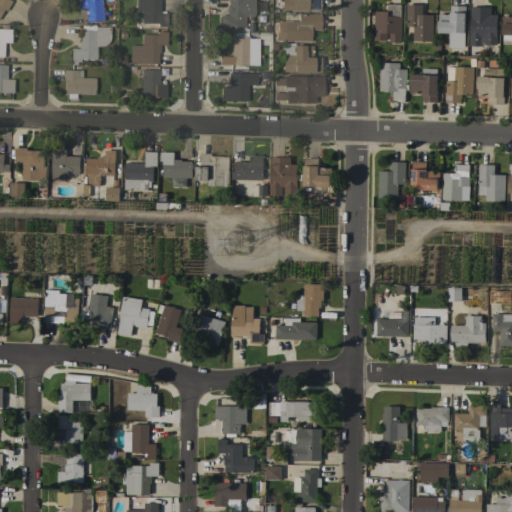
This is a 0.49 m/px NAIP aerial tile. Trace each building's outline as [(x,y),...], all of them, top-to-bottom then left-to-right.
[(0,0),(11,0),(5,10),(3,9),(0,13),(0,0)] [(101,0),(102,20),(84,21),(83,7),(76,8),(75,0),(101,0)] [(166,26),(157,25),(157,23),(140,22),(141,11),(135,11),(135,0),(159,0),(159,12),(166,12),(166,26)] [(228,26),(228,29),(219,29),(219,14),(226,14),(226,13),(225,13),(225,4),(228,4),(228,0),(253,0),(253,15),(244,15),(244,26),(228,26)] [(281,9),(281,0),(318,0),(318,8),(307,8),(307,10),(281,9)] [(401,43),(389,42),(389,33),(387,33),(386,40),(373,40),(374,11),(387,11),(388,4),(401,5),(400,16),(401,16),(401,43)] [(406,4),(422,5),(421,14),(433,15),(432,41),(413,41),(413,26),(405,26),(406,4)] [(448,47),(449,33),(438,32),(438,13),(450,13),(450,5),(465,6),(465,13),(464,48),(448,47)] [(469,35),(470,7),(490,7),(490,15),(496,15),(496,44),(481,44),(481,46),(468,46),(469,35)] [(297,20),(297,13),(319,13),(319,29),(311,29),(311,32),(310,32),(310,40),(276,40),(276,20),(283,20),(297,20)] [(511,43),(511,40),(502,40),(502,25),(501,25),(501,15),(511,15),(511,43)] [(109,26),(109,36),(109,38),(108,41),(106,43),(104,44),(102,45),(100,45),(96,45),(95,59),(79,58),(79,61),(76,61),(76,64),(71,64),(71,61),(70,61),(70,47),(77,47),(78,40),(79,40),(79,29),(80,29),(81,24),(94,24),(94,26),(109,26)] [(0,27),(11,28),(10,42),(3,42),(3,56),(0,55),(0,27)] [(129,63),(129,44),(140,44),(141,34),(157,34),(157,31),(166,31),(166,44),(159,44),(159,52),(157,52),(157,63),(129,63)] [(218,64),(218,55),(230,55),(231,35),(232,35),(232,31),(245,31),(245,36),(248,36),(248,38),(257,38),(257,50),(248,50),(248,64),(218,64)] [(281,71),(282,54),(283,54),(283,45),(312,45),(311,56),(320,56),(319,72),(281,71)] [(380,62),(399,63),(399,69),(406,69),(406,80),(408,80),(407,90),(404,90),(404,101),(391,100),(391,91),(379,91),(380,62)] [(0,63),(6,64),(5,78),(13,78),(12,95),(0,94),(0,63)] [(446,80),(447,67),(453,67),(454,66),(473,67),(472,94),(461,94),(460,103),(445,102),(446,80)] [(488,104),(488,96),(476,95),(477,76),(482,76),(483,67),(503,68),(503,78),(504,78),(503,104),(488,104)] [(75,93),(75,98),(66,98),(66,93),(64,93),(65,80),(62,80),(62,69),(81,69),(81,76),(94,77),(94,94),(75,93)] [(140,74),(138,74),(138,69),(140,69),(158,69),(158,83),(165,83),(165,97),(140,97),(140,74)] [(421,101),(422,93),(410,93),(411,74),(421,74),(421,69),(436,70),(436,75),(438,76),(437,102),(421,101)] [(259,79),(259,71),(268,71),(267,79),(259,79)] [(221,100),(221,86),(228,86),(228,72),(246,72),(252,73),(252,83),(249,83),(248,92),(246,92),(246,100),(221,100)] [(283,75),(322,75),(322,96),(314,96),(314,102),(285,102),(285,99),(273,99),(273,92),(285,92),(285,91),(283,91),(283,84),(273,84),(273,77),(283,77),(283,75)] [(27,148),(27,150),(44,151),(44,168),(46,168),(45,179),(38,179),(38,180),(21,180),(22,162),(15,162),(15,148),(27,148)] [(52,148),(66,149),(66,156),(80,156),(79,174),(64,174),(64,181),(51,181),(52,148)] [(114,175),(100,175),(99,183),(99,185),(98,186),(97,186),(95,186),(93,186),(92,185),(92,183),(88,183),(88,177),(85,173),(86,158),(97,158),(97,157),(104,157),(105,150),(115,150),(114,175)] [(124,189),(124,163),(144,163),(144,151),(157,152),(156,166),(153,166),(152,181),(149,181),(149,187),(147,187),(147,190),(124,189)] [(172,186),(172,178),(162,177),(163,161),(160,161),(160,152),(173,152),(173,159),(181,159),(181,161),(191,161),(191,178),(185,178),(185,187),(172,186)] [(0,153),(3,154),(3,164),(9,164),(9,171),(3,171),(3,172),(0,172),(0,153)] [(228,186),(206,185),(207,180),(195,180),(196,166),(199,166),(199,153),(211,153),(211,156),(229,156),(228,186)] [(234,179),(235,161),(249,161),(249,154),(262,155),(262,180),(234,179)] [(270,156),(290,157),(290,164),(297,164),(296,194),(284,193),(284,186),(281,186),(281,195),(269,195),(270,156)] [(304,196),(304,158),(318,158),(318,166),(318,167),(331,167),(331,178),(330,178),(330,196),(304,196)] [(378,171),(389,171),(390,161),(405,162),(404,184),(397,184),(396,198),(377,198),(378,171)] [(412,161),(426,162),(426,169),(426,170),(439,171),(438,180),(437,191),(423,190),(423,189),(410,189),(412,161)] [(442,173),(454,173),(455,164),(468,164),(468,177),(469,177),(468,186),(461,186),(460,200),(441,199),(442,173)] [(478,164),(493,165),(493,174),(504,175),(504,201),(484,201),(485,195),(477,195),(478,164)] [(24,197),(10,196),(10,182),(24,182),(24,197)] [(105,200),(105,186),(119,187),(119,201),(105,200)] [(148,211),(148,202),(168,203),(168,211),(148,211)] [(90,285),(81,285),(81,276),(91,276),(90,285)] [(304,316),(304,311),(297,310),(297,295),(304,296),(305,284),(324,284),(324,301),(321,300),(321,308),(319,308),(319,316),(304,316)] [(447,287),(460,287),(460,301),(447,301),(447,287)] [(44,322),(46,290),(60,290),(60,293),(74,294),(74,298),(79,299),(78,322),(64,321),(64,323),(44,322)] [(503,304),(490,304),(490,290),(503,290),(503,304)] [(91,293),(108,296),(106,306),(113,307),(110,328),(97,326),(97,324),(86,322),(88,309),(91,293)] [(152,326),(147,325),(147,328),(135,326),(135,325),(133,325),(131,336),(117,334),(121,313),(120,313),(123,296),(142,299),(141,307),(149,309),(149,311),(155,312),(152,326)] [(38,298),(37,317),(23,316),(23,323),(10,323),(10,297),(38,298)] [(162,314),(157,312),(160,304),(164,306),(165,305),(181,310),(176,327),(182,329),(178,343),(167,339),(168,337),(156,333),(162,314)] [(231,336),(231,320),(233,312),(235,305),(245,305),(245,307),(253,307),(253,319),(260,319),(260,334),(264,334),(264,343),(250,343),(250,336),(231,336)] [(376,336),(377,319),(382,319),(382,310),(409,311),(408,320),(409,320),(409,337),(376,336)] [(218,346),(205,342),(207,336),(193,332),(199,313),(225,322),(218,346)] [(511,314),(511,346),(500,346),(500,331),(492,331),(492,314),(511,314)] [(464,326),(465,324),(465,316),(481,316),(481,323),(485,323),(485,343),(467,343),(467,347),(458,347),(458,342),(451,342),(451,325),(464,326)] [(422,344),(422,339),(413,339),(413,325),(415,325),(415,317),(435,317),(434,325),(447,325),(447,344),(422,344)] [(301,339),(301,340),(276,339),(276,325),(285,325),(285,318),(300,318),(300,322),(317,322),(317,339),(301,339)] [(59,399),(61,399),(61,383),(66,383),(66,381),(76,381),(76,383),(91,383),(91,400),(73,400),(73,406),(83,406),(83,412),(59,412),(59,399)] [(128,409),(128,393),(137,393),(137,383),(151,387),(151,392),(153,392),(153,393),(157,394),(157,406),(160,406),(159,417),(145,417),(145,410),(128,409)] [(511,408),(511,438),(490,438),(490,412),(491,412),(491,400),(500,400),(500,408),(511,408)] [(268,415),(269,402),(281,402),(281,401),(309,401),(309,402),(316,403),(316,420),(299,420),(299,416),(289,416),(289,421),(280,421),(281,415),(268,415)] [(469,413),(469,405),(486,406),(486,427),(479,427),(479,430),(480,430),(480,443),(463,443),(463,430),(454,430),(454,413),(469,413)] [(247,406),(246,424),(240,424),(240,434),(222,433),(222,419),(215,419),(215,406),(247,406)] [(382,413),(383,413),(384,406),(400,406),(399,422),(407,423),(407,440),(397,440),(397,441),(382,441),(382,413)] [(449,407),(449,427),(441,427),(441,431),(424,431),(424,425),(416,425),(416,408),(431,408),(431,407),(449,407)] [(83,448),(78,448),(78,443),(69,443),(69,444),(65,444),(66,428),(58,428),(59,415),(68,415),(68,419),(83,420),(83,448)] [(132,424),(149,424),(149,444),(156,444),(156,460),(147,460),(147,452),(131,452),(132,424)] [(322,429),(321,461),(290,460),(290,448),(291,448),(291,445),(293,445),(293,442),(294,442),(294,441),(290,432),(290,429),(297,429),(297,428),(322,429)] [(248,438),(248,430),(259,430),(259,438),(248,438)] [(224,472),(224,465),(223,464),(223,459),(225,458),(225,453),(217,452),(218,439),(227,439),(227,444),(242,444),(242,458),(243,458),(243,457),(251,457),(251,458),(254,458),(254,473),(224,472)] [(274,464),(274,461),(266,461),(266,446),(274,446),(274,457),(287,457),(287,464),(274,464)] [(108,459),(108,447),(113,447),(113,451),(116,451),(125,451),(125,459),(108,459)] [(83,482),(67,482),(67,485),(58,485),(58,471),(65,471),(65,464),(66,464),(67,453),(84,453),(83,482)] [(150,465),(150,462),(159,463),(158,476),(151,476),(151,483),(150,483),(149,495),(126,494),(126,484),(122,484),(123,477),(126,477),(126,465),(150,465)] [(448,463),(448,477),(437,477),(437,482),(419,482),(420,462),(448,463)] [(266,479),(266,466),(280,466),(279,480),(266,479)] [(317,502),(300,502),(300,492),(293,492),(293,477),(298,477),(298,472),(304,472),(304,469),(318,469),(318,470),(319,470),(319,478),(321,478),(321,487),(317,487),(317,502)] [(409,511),(381,511),(381,496),(383,496),(383,488),(386,488),(386,480),(409,480),(409,511)] [(246,483),(246,500),(228,499),(228,506),(214,506),(214,495),(216,495),(217,483),(246,483)] [(449,511),(449,500),(450,500),(450,489),(458,490),(458,500),(462,500),(462,489),(481,490),(481,495),(481,511),(449,511)] [(511,511),(486,511),(486,504),(496,504),(496,497),(505,497),(506,491),(511,491),(511,511)] [(91,511),(64,511),(65,505),(58,505),(58,492),(92,492),(91,511)] [(412,511),(412,497),(442,497),(442,501),(445,501),(444,511),(412,511)] [(144,510),(144,503),(158,503),(158,511),(126,511),(126,510),(144,510)]
